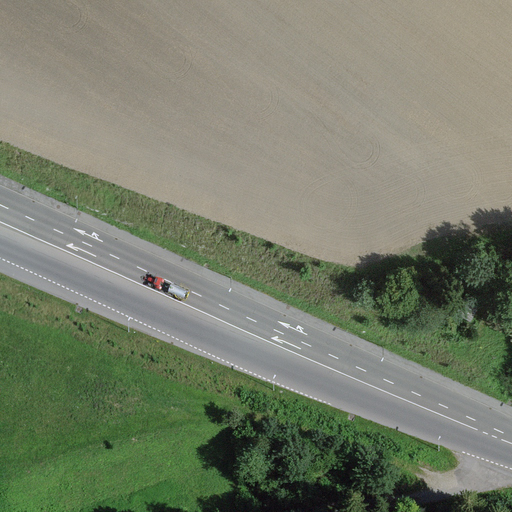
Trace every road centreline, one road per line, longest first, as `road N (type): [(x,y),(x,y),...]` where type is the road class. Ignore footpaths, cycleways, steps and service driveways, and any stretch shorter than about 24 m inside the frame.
road 1 (primary): [(502,441),(421,393),(0,204)]
road 2 (primary): [(0,245),(398,411),(502,441)]
road 3 (track): [(385,505),(465,483),(486,469),(502,441)]
